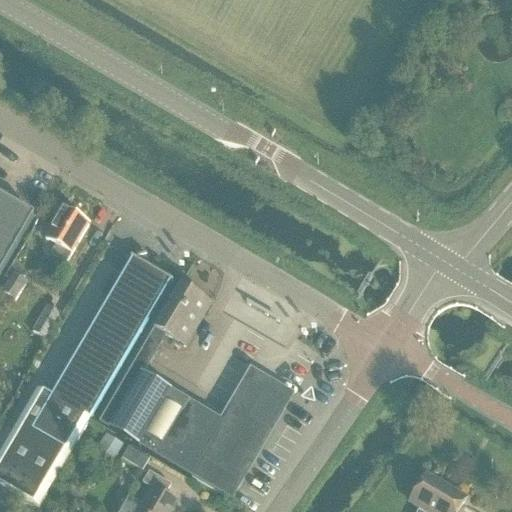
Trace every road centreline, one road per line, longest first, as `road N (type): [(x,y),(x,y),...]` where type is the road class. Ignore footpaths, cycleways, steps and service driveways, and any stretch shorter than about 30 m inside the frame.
road 1 (tertiary): [(450,269),(267,150),(0,1)]
road 2 (unclassified): [(388,345),(0,121)]
road 3 (unclassified): [(277,511),(388,345)]
